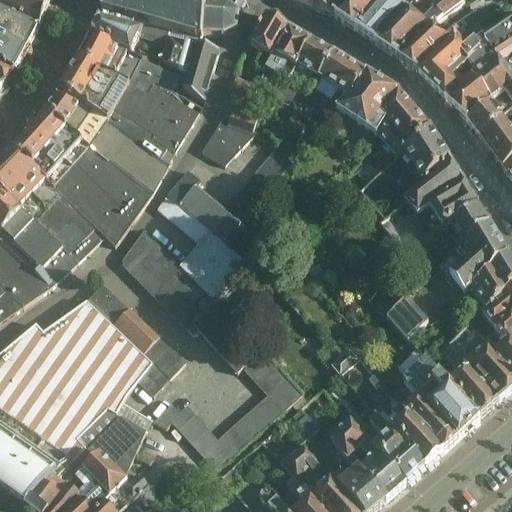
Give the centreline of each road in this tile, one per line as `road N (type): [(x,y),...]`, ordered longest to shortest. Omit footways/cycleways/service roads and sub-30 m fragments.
road 1 (residential): [(104,273),(181,169),(264,3),(409,88),(511,215)]
road 2 (residential): [(0,341),(104,273)]
road 3 (tertiary): [(421,511),(511,432)]
